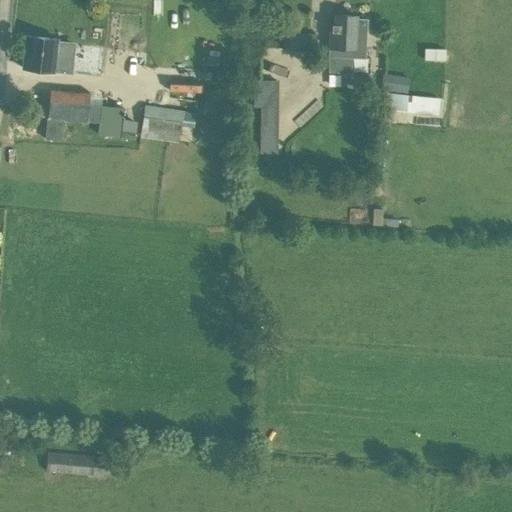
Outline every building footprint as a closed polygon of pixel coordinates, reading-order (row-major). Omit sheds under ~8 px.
[(329,22),(327,57),(347,58),(348,51),(354,51),(356,16),(332,15),(332,23),(329,22)] [(287,35),(286,48),(315,51),(316,33),(300,33),(300,36),(287,35)] [(25,35),(21,70),(54,73),(58,39),(25,35)] [(446,60),(446,49),(426,49),(426,60),(446,60)] [(385,72),(381,88),(406,93),(408,77),(385,72)] [(169,82),(169,91),(202,92),(202,83),(169,82)] [(38,106),(37,118),(46,119),(44,139),(60,140),(62,122),(86,124),(87,123),(97,125),(96,135),(133,139),(136,121),(122,119),(123,109),(100,107),(100,108),(88,107),(89,93),(49,89),(47,107),(38,106)] [(144,105),(139,138),(177,144),(180,126),(193,128),(195,113),(144,105)] [(260,122),(259,152),(277,152),(277,122),(260,122)] [(47,452),(45,472),(103,477),(104,458),(47,452)]
